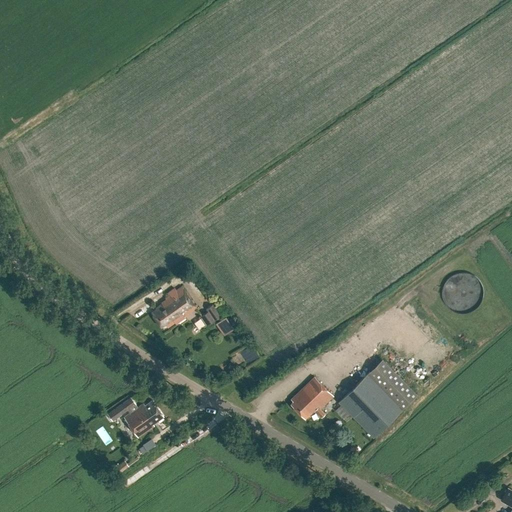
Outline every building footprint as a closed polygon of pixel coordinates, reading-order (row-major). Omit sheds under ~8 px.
[(483,290),(481,283),(477,278),(471,274),(464,272),(457,273),(451,276),(446,281),(443,288),(443,295),(445,302),(449,307),(455,311),(462,313),(469,312),(475,309),(480,304),(483,297),(483,290)] [(152,311),(162,326),(166,323),(168,326),(175,322),(176,323),(185,317),(184,315),(197,306),(183,285),(177,289),(175,287),(168,292),(170,294),(166,297),(167,298),(162,301),(163,303),(156,307),(157,308),(152,311)] [(208,310),(200,315),(207,325),(222,314),(214,302),(206,308),(208,310)] [(338,402),(373,438),(418,394),(382,358),(338,402)] [(290,404),(305,419),(314,410),(321,417),(324,414),(319,409),(332,396),(314,377),(291,400),(293,402),(290,404)] [(332,391),(337,388),(331,380),(326,383),(332,391)] [(136,403),(131,396),(107,412),(113,420),(136,403)] [(143,402),(124,416),(139,436),(154,425),(153,423),(164,415),(153,399),(145,405),(143,402)] [(131,463),(127,457),(113,468),(118,474),(131,463)] [(490,481),(498,490),(507,482),(500,473),(490,481)] [(511,511),(511,490),(508,488),(501,500),(511,506),(511,510),(510,511),(511,511)]
